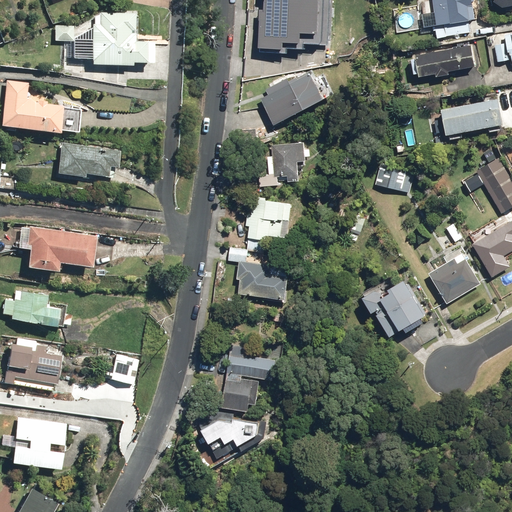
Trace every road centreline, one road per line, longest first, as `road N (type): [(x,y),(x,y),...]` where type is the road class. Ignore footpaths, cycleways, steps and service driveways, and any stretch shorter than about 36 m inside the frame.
road 1 (tertiary): [(114,511),(173,379),(223,0)]
road 2 (unknown): [(0,218),(195,251)]
